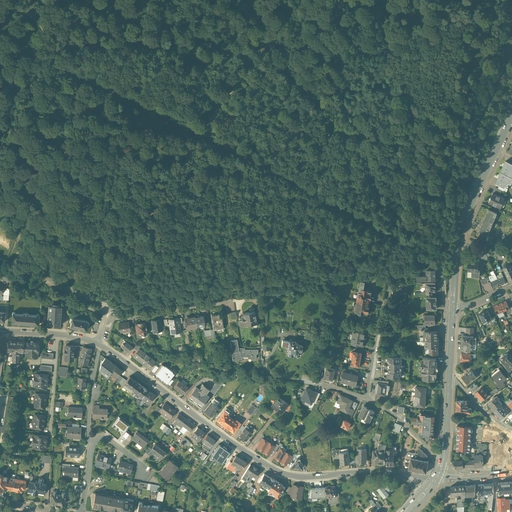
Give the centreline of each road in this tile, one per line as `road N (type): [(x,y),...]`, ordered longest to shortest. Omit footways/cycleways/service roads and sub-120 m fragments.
road 1 (residential): [(427,489),(396,472),(311,478),(274,471),(98,343)]
road 2 (track): [(326,201),(294,214),(92,205)]
road 3 (track): [(268,43),(339,126),(359,132),(408,119),(435,123)]
road 4 (secondary): [(453,310),(464,224),(511,113)]
road 5 (residential): [(231,300),(104,315)]
